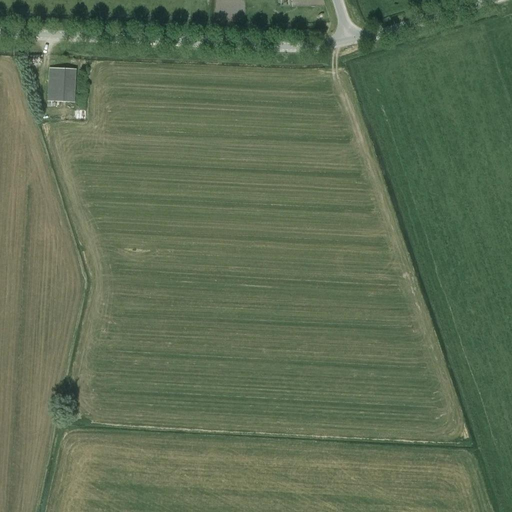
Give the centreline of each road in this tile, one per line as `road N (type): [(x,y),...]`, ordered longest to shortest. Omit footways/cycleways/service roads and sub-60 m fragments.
road 1 (unclassified): [(350,42),(282,47),(0,34)]
road 2 (unclassified): [(485,0),(350,42)]
